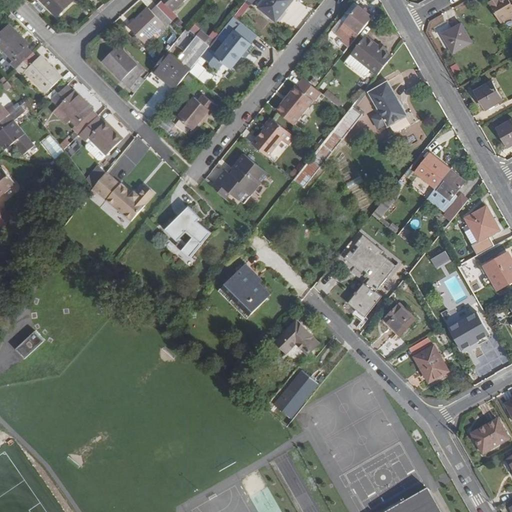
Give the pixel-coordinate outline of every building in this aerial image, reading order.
[(41,0),(58,17),(73,2),(70,0),(41,0)] [(161,0),(162,1),(157,6),(171,21),(177,16),(172,11),(184,0),(161,0)] [(260,0),(257,5),(260,7),(273,18),(282,7),(285,9),(292,0),(265,0),(266,0),(265,0),(260,0)] [(494,0),(489,3),(501,24),(511,17),(511,0),(503,0),(501,2),(499,0),(494,0)] [(166,26),(171,21),(157,6),(151,11),(149,8),(129,27),(136,34),(142,40),(145,43),(164,24),(166,26)] [(335,36),(349,47),(375,15),(368,10),(367,12),(359,6),(335,36)] [(285,9),(282,7),(273,18),(276,20),(285,9)] [(241,22),(234,16),(214,40),(213,42),(220,48),(227,40),(234,30),(241,22)] [(210,46),(213,42),(214,40),(192,22),(187,28),(197,36),(210,46)] [(241,22),(234,30),(252,44),(258,35),(241,22)] [(11,63),(17,69),(33,54),(27,48),(30,45),(10,25),(0,35),(0,46),(14,61),(11,63)] [(472,43),(462,25),(443,35),(454,54),(455,53),(472,43)] [(227,40),(244,54),(252,44),(234,30),(227,40)] [(142,40),(136,34),(133,37),(139,44),(142,40)] [(156,67),(153,71),(175,90),(178,85),(189,72),(210,46),(197,36),(178,59),(169,52),(156,67)] [(372,69),(379,75),(393,57),(366,36),(352,53),(372,69)] [(232,70),(244,54),(227,40),(220,48),(215,56),(211,53),(206,60),(219,69),(224,63),(232,70)] [(144,72),(118,46),(103,62),(130,89),(144,72)] [(372,69),(352,53),(346,62),(364,76),(367,76),(372,69)] [(38,59),(33,54),(17,69),(23,75),(26,72),(47,93),(62,77),(41,56),(38,59)] [(224,63),(219,69),(227,76),(232,70),(224,63)] [(457,63),(451,67),(455,74),(461,70),(457,63)] [(199,64),(193,71),(200,77),(206,69),(199,64)] [(8,83),(4,78),(0,82),(0,84),(3,87),(2,88),(7,93),(12,89),(7,83),(8,83)] [(297,88),(278,111),(295,125),(314,101),(315,102),(322,93),(317,89),(305,80),(298,89),(297,88)] [(407,115),(388,82),(370,92),(381,112),(372,118),(378,130),(388,124),(389,125),(407,115)] [(502,101),(492,83),(476,92),(486,110),(502,101)] [(351,100),(356,104),(369,88),(364,84),(351,100)] [(59,109),(71,120),(77,126),(74,129),(80,135),(98,117),(92,111),(94,109),(76,92),(75,93),(68,86),(53,100),(60,108),(59,109)] [(324,95),(336,105),(340,100),(328,90),(324,95)] [(197,96),(182,115),(197,127),(204,119),(207,116),(209,117),(219,105),(206,94),(201,100),(197,96)] [(60,108),(53,100),(52,101),(59,109),(60,108)] [(0,124),(10,116),(7,112),(0,103),(0,124)] [(26,103),(10,116),(15,122),(26,113),(25,112),(29,108),(26,103)] [(7,112),(10,116),(16,111),(13,108),(7,112)] [(305,187),(362,114),(354,108),(297,181),(305,187)] [(54,113),(66,125),(71,120),(59,109),(54,113)] [(15,122),(10,116),(0,124),(0,142),(6,150),(15,143),(17,145),(15,146),(17,152),(22,154),(23,153),(25,155),(35,146),(15,122)] [(98,117),(80,135),(86,141),(92,135),(109,153),(123,139),(106,121),(104,123),(98,117)] [(265,131),(254,145),(270,158),(291,133),(275,120),(272,120),(268,125),(269,126),(265,131)] [(511,120),(497,129),(508,148),(511,145),(511,120)] [(52,136),(41,145),(56,165),(63,156),(65,153),(60,147),(52,136)] [(109,153),(94,138),(88,143),(88,147),(100,158),(104,159),(109,153)] [(66,141),(60,147),(64,151),(70,145),(66,141)] [(416,172),(437,188),(451,170),(431,154),(416,172)] [(227,171),(214,187),(227,201),(232,195),(246,206),(270,176),(245,155),(233,170),(236,172),(232,175),(230,174),(227,171)] [(108,173),(109,172),(101,166),(85,178),(94,190),(95,190),(108,173)] [(0,197),(17,184),(4,168),(0,171),(0,197)] [(295,168),(290,174),(297,179),(301,173),(295,168)] [(451,170),(437,188),(428,199),(447,214),(445,217),(452,222),(469,200),(462,195),(459,198),(454,195),(465,181),(451,170)] [(122,184),(108,173),(95,190),(109,201),(134,221),(156,194),(146,186),(140,194),(136,191),(134,193),(123,184),(122,184)] [(394,188),(372,215),(379,220),(401,193),(394,188)] [(0,215),(8,226),(13,220),(1,206),(0,206),(0,215)] [(201,218),(189,206),(166,229),(179,242),(176,246),(190,259),(213,233),(200,220),(201,218)] [(500,230),(487,206),(466,218),(469,224),(465,226),(476,244),(473,246),(478,256),(495,246),(489,236),(500,230)] [(0,215),(0,227),(4,232),(8,226),(0,215)] [(452,222),(448,219),(443,225),(447,228),(452,222)] [(384,251),(364,235),(345,258),(370,279),(366,284),(365,283),(349,303),(366,317),(383,295),(377,290),(397,265),(382,253),(384,251)] [(485,265),(495,283),(498,289),(511,281),(511,257),(509,252),(485,265)] [(219,290),(229,301),(231,299),(249,317),(269,297),(253,281),(256,278),(259,275),(246,263),(219,290)] [(480,268),(489,286),(495,283),(485,265),(480,268)] [(253,281),(269,297),(272,294),(261,282),(263,280),(259,275),(256,278),(253,281)] [(229,301),(247,319),(249,317),(231,299),(229,301)] [(417,318),(401,303),(385,320),(400,336),(417,318)] [(490,334),(477,312),(449,328),(462,350),(490,334)] [(320,342),(297,320),(276,341),(287,352),(297,342),(309,353),(320,342)] [(35,333),(16,351),(25,361),(44,343),(35,333)] [(415,356),(423,370),(426,369),(433,381),(449,371),(435,345),(433,346),(429,338),(421,343),(425,351),(415,356)] [(302,369),(273,405),(291,420),(319,384),(302,369)] [(423,370),(430,382),(433,381),(426,369),(423,370)] [(499,419),(487,426),(489,430),(475,438),(484,454),(510,439),(499,419)] [(487,426),(473,434),(475,438),(489,430),(487,426)] [(440,511),(428,490),(389,511),(440,511)]
